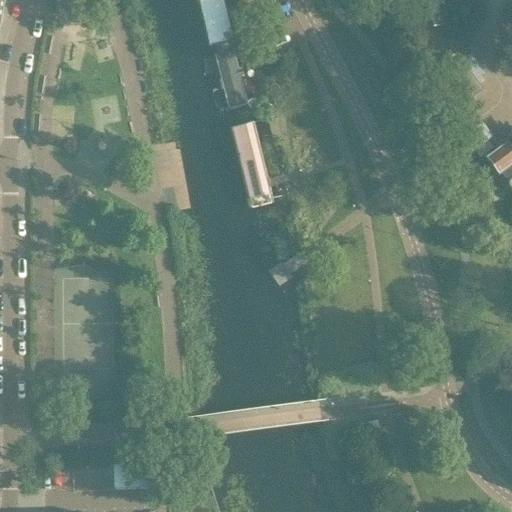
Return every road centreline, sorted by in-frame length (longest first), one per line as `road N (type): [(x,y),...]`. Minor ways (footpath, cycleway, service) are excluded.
road 1 (residential): [(297,0),(393,192),(420,270),(448,400)]
road 2 (residential): [(8,164),(9,511)]
road 3 (residential): [(27,0),(8,164)]
road 4 (residential): [(511,500),(477,470),(448,400)]
